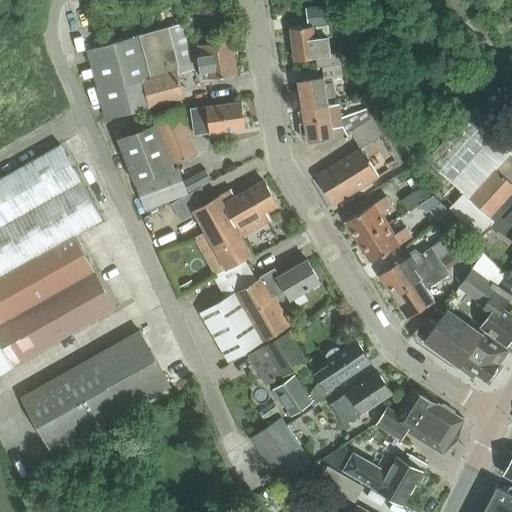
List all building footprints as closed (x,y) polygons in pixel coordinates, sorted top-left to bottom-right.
[(309,24),(292,27),(296,60),(317,57),(319,66),(322,66),(340,63),(342,63),(340,53),(331,54),(329,37),(333,36),(331,22),(332,22),(330,5),(307,8),(309,24)] [(185,98),(178,74),(194,69),(182,24),(89,50),(108,119),(185,98)] [(199,57),(203,80),(237,74),(232,40),(199,45),(201,56),(199,57)] [(323,77),(300,81),(305,109),(329,105),(327,97),(336,96),(333,83),(343,81),(340,63),(322,66),(323,77)] [(196,135),(246,128),(243,102),(192,109),(196,135)] [(307,122),(301,123),(303,138),(310,143),(325,140),(324,135),(333,134),(332,127),(342,126),(341,116),(339,103),(329,105),(305,109),(307,122)] [(156,118),(158,124),(119,139),(147,209),(190,192),(211,181),(205,169),(184,180),(179,167),(176,169),(174,163),(200,153),(182,108),(156,118)] [(367,108),(341,116),(342,126),(348,135),(351,133),(374,120),(367,108)] [(391,109),(374,120),(383,133),(399,122),(391,109)] [(451,182),(491,137),(468,115),(427,160),(428,160),(435,167),(451,182)] [(352,132),(351,133),(360,148),(361,148),(384,135),(383,133),(374,120),(352,132)] [(454,185),(463,193),(490,217),(507,198),(511,192),(511,155),(491,137),(451,182),(454,185)] [(0,278),(76,236),(103,221),(61,146),(0,180),(0,278)] [(360,148),(317,175),(335,204),(379,176),(361,148),(360,148)] [(194,210),(197,216),(226,269),(245,259),(253,255),(242,236),(271,220),(266,212),(278,206),(264,181),(235,197),(231,189),(194,210)] [(443,198),(451,206),(463,193),(454,185),(453,186),(450,184),(439,195),(442,199),(443,198)] [(424,198),(418,189),(401,200),(407,210),(424,198)] [(511,192),(507,198),(490,217),(494,221),(499,215),(511,223),(511,192)] [(451,206),(448,209),(451,211),(479,237),(488,228),(490,225),(494,221),(490,217),(463,193),(451,206)] [(432,196),(424,201),(429,209),(438,204),(432,196)] [(346,222),(358,242),(389,224),(382,213),(393,206),(387,197),(346,222)] [(406,228),(395,235),(389,224),(358,242),(371,263),(412,237),(406,228)] [(460,242),(474,261),(485,252),(471,234),(460,242)] [(0,278),(0,341),(14,367),(118,309),(76,236),(0,278)] [(415,251),(379,275),(393,297),(437,267),(434,263),(439,259),(450,250),(444,240),(421,256),(415,251)] [(458,287),(459,288),(466,292),(491,311),(480,326),(492,335),(494,333),(508,343),(511,337),(511,309),(509,313),(500,306),(503,302),(506,305),(511,296),(511,295),(498,286),(498,287),(496,286),(505,274),(485,255),(472,268),(458,287)] [(245,259),(226,269),(214,276),(226,297),(200,312),(229,361),(291,325),(274,296),(286,290),(291,299),(320,282),(307,260),(278,276),(274,269),(257,280),(245,259)] [(437,267),(393,297),(407,318),(434,300),(426,288),(448,273),(439,259),(434,263),(437,267)] [(459,288),(450,301),(456,306),(466,292),(459,288)] [(452,363),(471,376),(475,372),(489,382),(500,367),(497,365),(506,352),(449,310),(444,316),(435,309),(414,334),(433,348),(431,351),(450,365),(452,363)] [(54,454),(94,431),(97,437),(105,432),(102,427),(172,387),(141,332),(22,398),(54,454)] [(266,346),(283,376),(307,363),(290,332),(266,346)] [(320,378),(310,392),(317,401),(330,392),(328,390),(370,361),(355,339),(340,350),(338,348),(334,348),(331,350),(328,352),(326,356),(327,358),(326,359),(328,363),(316,371),(320,378)] [(0,375),(14,367),(0,341),(0,375)] [(377,372),(331,403),(345,424),(391,393),(377,372)] [(275,389),(287,407),(293,415),(312,402),(295,376),(275,389)] [(248,397),(264,421),(277,412),(262,388),(248,397)] [(396,413),(387,407),(376,424),(401,439),(407,430),(417,436),(416,438),(442,454),(464,420),(412,388),(396,413)] [(312,460),(282,416),(251,437),(281,482),(312,460)] [(329,466),(354,481),(357,477),(402,505),(422,472),(397,456),(387,472),(354,452),(353,454),(339,446),(319,458),(329,464),(329,466)] [(364,486),(354,481),(329,466),(328,465),(319,481),(328,486),(355,502),(364,486)] [(511,511),(511,494),(496,486),(482,511),(511,511)]
